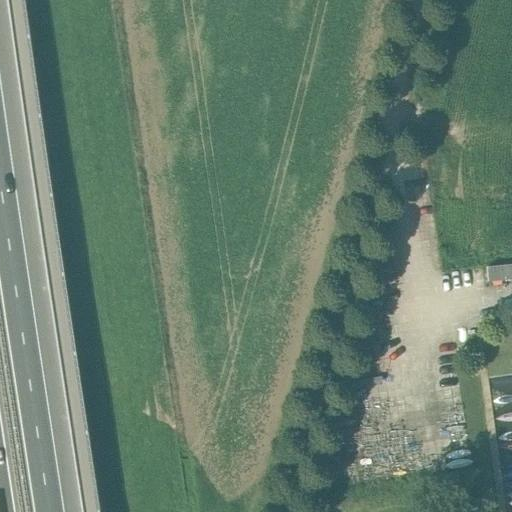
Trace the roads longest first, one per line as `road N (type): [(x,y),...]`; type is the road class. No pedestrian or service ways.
road 1 (track): [(420,0),(290,511)]
road 2 (motorway): [(50,511),(0,170)]
road 3 (track): [(387,148),(429,308)]
